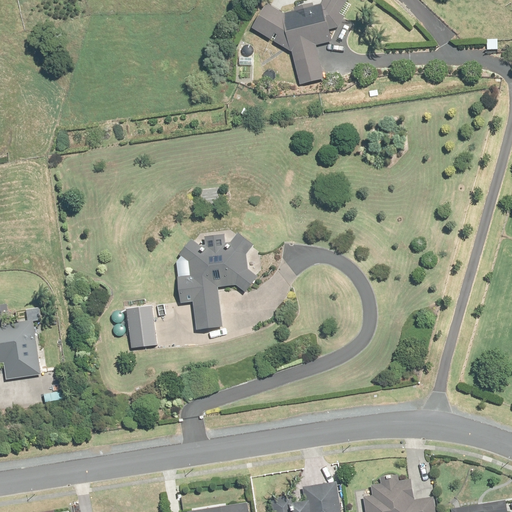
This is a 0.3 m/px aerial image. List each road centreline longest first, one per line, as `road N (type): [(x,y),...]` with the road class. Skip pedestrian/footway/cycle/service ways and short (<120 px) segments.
road 1 (residential): [(0,482),(350,425),(430,423),(511,446)]
road 2 (unknown): [(189,451),(190,416),(336,369),(365,346),(365,303),(341,276),(316,267),(298,274),(268,308),(230,324)]
